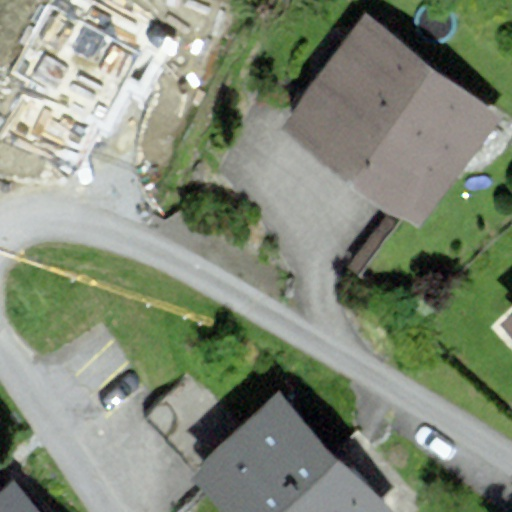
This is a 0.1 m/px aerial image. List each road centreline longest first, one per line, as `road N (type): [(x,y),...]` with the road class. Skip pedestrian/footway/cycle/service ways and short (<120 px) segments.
road 1 (residential): [(0,235),(45,220),(129,241),(511,459)]
road 2 (residential): [(105,511),(0,340)]
